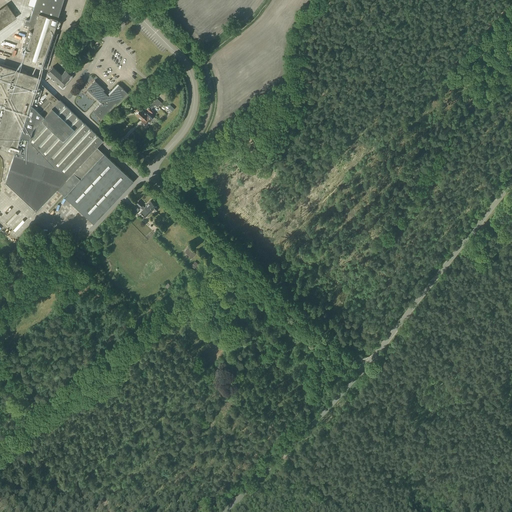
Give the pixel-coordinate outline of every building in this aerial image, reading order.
[(33,27),(23,60),(47,68),(50,57),(57,34),(52,32),(63,0),(35,0),(29,20),(26,19),(24,24),(33,27)] [(0,8),(0,28),(16,17),(7,4),(0,8)] [(45,98),(50,93),(38,81),(39,77),(16,69),(0,63),(0,146),(15,151),(5,182),(36,211),(57,189),(93,223),(133,181),(97,147),(102,141),(59,100),(58,100),(54,96),(49,102),(45,98)] [(53,67),(47,72),(60,84),(59,85),(62,88),(65,85),(63,83),(66,79),(70,74),(65,70),(61,74),(53,67)] [(86,89),(98,100),(93,105),(96,108),(93,111),(100,118),(115,103),(116,104),(127,93),(118,84),(108,95),(103,91),(104,89),(95,80),(86,89)] [(80,98),(78,100),(86,107),(94,98),(85,90),(79,96),(80,98)] [(54,96),(50,93),(45,98),(49,102),(54,96)] [(146,110),(151,114),(153,111),(151,109),(155,105),(157,107),(159,104),(162,107),(164,105),(156,98),(152,102),(149,107),(146,110)] [(167,104),(172,110),(178,105),(173,101),(171,103),(169,102),(167,104)] [(134,108),(137,112),(135,114),(141,119),(141,120),(146,125),(152,119),(147,114),(146,114),(136,105),(134,108)] [(136,204),(143,210),(142,211),(147,215),(150,212),(153,209),(155,211),(158,208),(155,206),(156,206),(153,204),(151,201),(147,205),(144,207),(142,205),(143,205),(139,201),(136,204)] [(132,203),(128,208),(134,214),(138,209),(132,203)] [(19,228),(27,220),(25,218),(17,227),(19,228)] [(186,252),(194,258),(197,254),(189,248),(186,252)]
